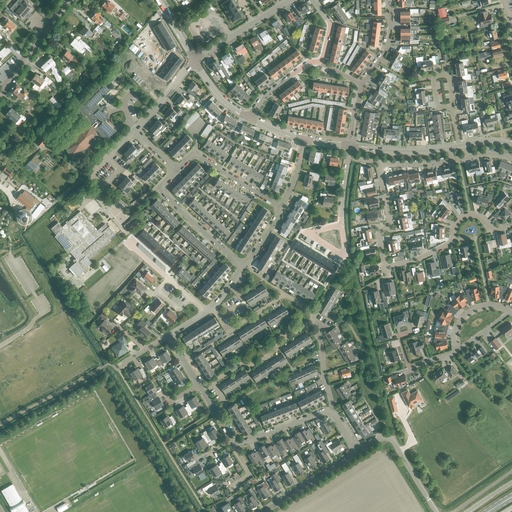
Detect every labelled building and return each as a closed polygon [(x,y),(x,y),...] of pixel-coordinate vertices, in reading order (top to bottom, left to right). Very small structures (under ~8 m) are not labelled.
[(24,16),(27,18),(30,14),(27,12),(32,7),(24,0),(17,0),(10,8),(22,19),(24,16)] [(228,0),(221,4),(232,22),(241,16),(231,0),(228,0)] [(110,2),(110,3),(107,1),(106,3),(105,2),(102,6),(106,9),(105,10),(105,12),(107,13),(109,13),(112,9),(115,12),(117,9),(114,7),(115,6),(110,2)] [(311,5),(308,8),(305,3),(298,8),(297,7),(294,10),(298,16),(301,14),(300,13),(302,12),(303,14),(310,10),(311,10),(313,8),(311,5)] [(335,13),(341,8),(338,3),(331,8),(335,13)] [(338,18),(345,13),(341,8),(335,13),(338,18)] [(401,18),(411,18),(411,13),(419,13),(419,9),(410,9),(410,11),(401,11),(401,18)] [(117,16),(123,22),(128,16),(123,11),(117,16)] [(491,14),(488,15),(487,11),(480,13),(481,17),(480,17),(482,25),(482,27),(487,25),(487,24),(493,22),(493,21),(493,20),(493,19),(492,18),(491,14)] [(293,21),(297,27),(302,24),(299,19),(298,20),(295,16),(293,17),(290,12),(285,16),(288,21),(291,19),(293,22),(293,21)] [(104,18),(97,13),(96,13),(92,18),(99,24),(101,21),(104,24),(105,25),(108,28),(111,25),(104,18)] [(345,13),(338,18),(342,23),(349,18),(345,13)] [(140,19),(145,24),(149,19),(145,14),(140,19)] [(440,19),(441,26),(450,23),(449,17),(440,19)] [(411,26),(419,26),(419,22),(414,22),(414,21),(411,21),(411,18),(401,18),(401,24),(411,24),(411,26)] [(4,26),(10,32),(15,26),(6,19),(4,21),(6,23),(4,26)] [(280,29),(282,28),(277,20),(272,24),(275,29),(279,27),(280,29)] [(95,29),(100,34),(103,30),(98,25),(95,29)] [(154,30),(158,36),(166,30),(162,25),(154,30)] [(100,34),(95,29),(94,29),(92,32),(85,26),(80,32),(86,38),(87,37),(88,39),(90,37),(92,38),(95,34),(97,36),(100,34)] [(401,35),(414,35),(414,34),(417,34),(417,30),(419,30),(419,26),(411,26),(411,28),(401,29),(401,35)] [(314,33),(321,35),(323,29),(315,27),(314,33)] [(270,38),(267,33),(271,30),(270,29),(266,31),(265,30),(260,33),(257,35),(264,46),(266,44),(264,41),(270,38)] [(158,36),(161,41),(169,36),(166,30),(158,36)] [(491,40),(498,38),(496,30),(489,31),(490,33),(487,34),(488,38),(491,37),(491,40)] [(348,34),(344,33),(337,31),(335,37),(343,39),(346,40),(348,34)] [(414,35),(401,35),(401,41),(411,41),(411,44),(419,43),(419,40),(414,40),(414,35)] [(161,41),(165,47),(173,42),(169,36),(161,41)] [(260,51),(263,49),(255,36),(249,40),(256,50),(259,48),(260,51)] [(83,42),(81,44),(75,38),(70,43),(79,51),(84,46),(91,53),(93,50),(83,42)] [(499,41),(495,42),(495,41),(491,42),(491,43),(490,43),(490,41),(484,43),(485,45),(488,45),(489,48),(492,47),(493,49),(501,47),(499,41)] [(169,53),(176,47),(173,42),(165,47),(169,53)] [(241,51),(243,54),(247,51),(242,44),(236,48),(239,53),(241,51)] [(316,52),(318,46),(310,44),(309,50),(316,52)] [(0,60),(2,59),(1,58),(4,56),(11,51),(8,48),(9,48),(7,45),(0,51),(0,60)] [(393,55),(400,60),(406,49),(411,49),(411,46),(401,47),(401,49),(399,52),(396,50),(393,55)] [(494,57),(503,55),(501,49),(487,53),(487,52),(481,53),(477,54),(479,59),(494,55),(494,57)] [(292,54),(297,60),(302,56),(297,50),(292,54)] [(362,54),(369,59),(372,55),(366,50),(362,54)] [(74,55),(73,56),(67,51),(62,57),(67,62),(71,58),(77,64),(80,60),(74,55)] [(220,61),(223,66),(226,71),(229,70),(227,66),(234,61),(229,52),(221,57),(223,60),(220,61)] [(56,80),(61,78),(55,62),(51,58),(53,57),(49,54),(47,57),(49,59),(41,66),(46,71),(51,66),(56,80)] [(292,64),(297,60),(292,54),(287,57),(292,64)] [(365,64),(369,59),(362,54),(359,59),(365,64)] [(175,55),(171,60),(179,66),(183,61),(175,55)] [(398,62),(400,60),(393,55),(389,61),(394,64),(392,68),(398,72),(402,65),(398,62)] [(428,70),(426,60),(423,61),(422,56),(416,57),(417,66),(421,65),(422,71),(428,70)] [(426,60),(428,70),(434,69),(433,63),(436,63),(435,56),(432,56),(432,58),(429,58),(429,60),(426,60)] [(287,67),(292,64),(287,57),(282,61),(287,67)] [(361,69),(365,64),(359,59),(355,64),(361,69)] [(456,70),(464,68),(464,65),(467,65),(467,62),(468,61),(468,59),(461,60),(461,62),(456,63),(456,70)] [(171,60),(167,65),(175,71),(179,66),(171,60)] [(226,71),(223,66),(221,68),(216,61),(210,64),(215,72),(218,70),(223,78),(225,76),(231,85),(233,84),(229,77),(230,77),(226,71)] [(283,71),(287,67),(282,61),(278,64),(283,71)] [(278,74),(283,71),(278,64),(273,68),(278,74)] [(358,73),(361,69),(355,64),(351,69),(358,73)] [(167,65),(163,70),(171,76),(175,71),(167,65)] [(62,71),(66,75),(71,71),(67,67),(62,71)] [(273,78),(278,74),(273,68),(268,72),(273,78)] [(463,78),(471,76),(470,74),(465,74),(464,68),(456,70),(457,76),(463,75),(463,78)] [(507,70),(502,71),(502,69),(498,70),(499,74),(493,76),(494,82),(498,81),(497,78),(499,77),(500,79),(508,77),(507,70)] [(159,75),(167,81),(171,76),(163,70),(159,75)] [(380,79),(389,84),(390,82),(392,82),(393,82),(395,80),(397,81),(399,79),(396,77),(395,78),(388,73),(388,74),(386,74),(385,75),(383,73),(380,79)] [(40,75),(39,76),(36,74),(31,80),(35,83),(32,87),(37,91),(37,90),(40,91),(42,88),(45,84),(46,85),(47,84),(49,85),(55,91),(58,88),(52,81),(46,76),(44,79),(42,78),(43,77),(40,75)] [(260,78),(265,85),(270,81),(265,74),(260,78)] [(459,87),(467,86),(466,80),(471,79),(471,76),(463,78),(464,80),(458,81),(459,87)] [(260,88),(265,85),(260,78),(254,82),(260,88)] [(386,90),(389,84),(380,79),(376,84),(381,87),(380,89),(379,89),(386,93),(388,91),(386,90)] [(293,84),(298,91),(303,87),(298,80),(293,84)] [(187,91),(194,97),(199,90),(196,88),(198,86),(193,81),(189,87),(190,87),(187,91)] [(24,88),(23,90),(16,83),(8,92),(16,98),(18,96),(22,100),(24,98),(26,100),(28,97),(26,95),(28,92),(24,88)] [(101,107),(100,108),(97,104),(110,91),(104,85),(106,84),(104,83),(76,111),(80,114),(78,115),(80,117),(82,116),(91,125),(77,131),(74,134),(73,134),(71,140),(68,139),(67,144),(66,145),(66,146),(66,148),(66,149),(66,150),(67,151),(68,152),(69,153),(70,154),(71,155),(72,155),(74,156),(77,155),(85,152),(84,150),(88,149),(87,148),(90,145),(91,145),(97,130),(100,134),(107,142),(111,138),(110,137),(116,131),(105,121),(106,119),(107,119),(107,118),(107,117),(107,116),(107,115),(107,114),(106,113),(104,111),(107,107),(106,107),(106,106),(105,106),(104,106),(103,106),(102,106),(101,107)] [(235,94),(241,88),(236,84),(230,90),(235,94)] [(293,94),(298,91),(293,84),(288,88),(293,94)] [(466,95),(474,94),(473,91),(473,89),(471,88),(471,86),(467,86),(459,87),(460,94),(466,93),(466,95)] [(240,98),(245,92),(241,88),(235,94),(240,98)] [(289,98),(293,94),(288,88),(283,91),(289,98)] [(425,95),(425,90),(423,90),(423,88),(415,89),(416,92),(415,93),(416,99),(419,99),(419,97),(425,97),(425,95)] [(386,93),(379,89),(378,91),(376,90),(373,95),(370,93),(373,95),(373,96),(378,99),(377,100),(377,101),(380,102),(383,97),(386,98),(388,95),(386,93)] [(284,102),(289,98),(283,91),(279,95),(284,102)] [(508,107),(511,106),(511,91),(511,92),(503,94),(504,98),(505,98),(507,105),(508,105),(508,107)] [(245,92),(240,98),(245,103),(250,96),(245,92)] [(375,105),(377,101),(377,100),(378,99),(373,96),(373,95),(370,93),(367,99),(368,99),(365,103),(373,107),(374,105),(375,105)] [(462,105),(470,104),(469,98),(474,97),(474,94),(466,95),(467,98),(461,99),(462,105)] [(188,95),(185,98),(181,95),(176,101),(182,106),(184,103),(189,107),(190,107),(193,104),(190,102),(192,99),(188,95)] [(419,99),(420,104),(421,107),(429,106),(428,102),(429,102),(428,95),(425,95),(425,97),(419,97),(419,99)] [(211,112),(217,106),(212,101),(210,103),(208,101),(203,106),(205,108),(206,107),(211,112)] [(272,108),(279,112),(282,107),(275,103),(272,108)] [(470,113),(475,112),(476,112),(476,109),(471,110),(470,104),(462,105),(463,112),(469,111),(469,113),(470,113)] [(218,121),(222,115),(219,113),(221,111),(217,106),(211,112),(215,117),(214,118),(218,121)] [(178,108),(175,111),(171,107),(165,113),(171,118),(175,113),(178,116),(182,112),(178,108)] [(22,113),(20,115),(12,108),(6,114),(17,124),(22,118),(24,120),(27,117),(22,113)] [(276,118),(279,112),(272,108),(269,114),(276,118)] [(494,123),(494,124),(499,122),(498,120),(501,119),(500,113),(496,114),(496,113),(489,115),(490,118),(491,118),(492,124),(494,123)] [(227,125),(232,118),(226,114),(224,117),(222,115),(218,121),(221,123),(223,125),(223,126),(226,127),(227,125)] [(471,124),(473,132),(479,130),(478,125),(481,124),(479,117),(476,118),(477,118),(474,119),(475,123),(471,124)] [(235,132),(238,126),(236,124),(237,122),(232,118),(227,125),(233,129),(232,130),(235,132)] [(495,127),(494,124),(494,123),(492,124),(491,118),(490,118),(485,119),(485,122),(483,122),(484,128),(488,127),(488,128),(495,127)] [(159,130),(162,132),(166,127),(168,125),(163,120),(161,122),(158,120),(154,125),(160,130),(159,130)] [(473,132),(471,124),(469,125),(467,120),(461,121),(463,128),(466,127),(467,133),(473,132)] [(391,139),(392,129),(387,129),(387,125),(382,124),(381,132),(384,132),(384,139),(391,139)] [(155,139),(162,132),(159,130),(160,130),(154,125),(150,130),(152,132),(150,134),(155,139)] [(244,137),(249,128),(243,125),(241,127),(238,126),(235,132),(238,134),(239,132),(242,134),(241,136),(240,136),(237,142),(241,144),(244,137)] [(392,129),(391,139),(399,140),(399,133),(402,134),(403,126),(398,126),(397,130),(392,129)] [(416,128),(416,140),(422,140),(422,134),(425,134),(425,126),(422,127),(422,129),(416,129),(416,128)] [(416,140),(416,128),(409,128),(409,127),(407,127),(407,134),(410,134),(410,140),(416,140)] [(253,141),(256,134),(253,133),(255,131),(249,128),(244,137),(245,139),(248,140),(250,140),(253,141)] [(263,143),(266,135),(260,133),(259,136),(256,134),(253,141),(256,142),(257,141),(263,143)] [(182,139),(188,145),(193,140),(187,135),(182,139)] [(272,148),(274,142),(271,141),(272,138),(266,135),(263,143),(269,145),(268,147),(272,148)] [(43,145),(44,146),(46,143),(41,138),(36,143),(41,147),(43,145)] [(184,149),(188,145),(182,139),(178,143),(184,149)] [(209,149),(213,143),(208,139),(204,146),(209,149)] [(282,150),(284,142),(278,140),(277,143),(274,142),(272,148),(275,150),(276,148),(282,150)] [(284,142),(282,150),(288,152),(287,154),(290,155),(293,148),(290,147),(291,144),(284,142)] [(180,154),(184,149),(178,143),(174,148),(180,154)] [(214,153),(218,147),(213,143),(209,149),(214,153)] [(128,149),(134,155),(138,150),(140,152),(142,149),(138,144),(135,147),(133,145),(128,149)] [(219,156),(223,150),(218,147),(214,153),(219,156)] [(175,158),(180,154),(174,148),(169,152),(175,158)] [(129,159),(134,155),(128,149),(124,154),(126,156),(123,159),(128,163),(131,160),(129,159)] [(223,150),(219,156),(224,160),(228,154),(223,150)] [(319,157),(321,157),(322,153),(319,152),(320,152),(311,150),(309,161),(317,163),(319,157)] [(329,164),(337,165),(337,159),(331,158),(331,155),(327,155),(326,159),(330,159),(329,164)] [(233,166),(237,159),(232,156),(228,162),(233,166)] [(238,169),(242,162),(237,159),(233,166),(238,169)] [(25,165),(31,171),(36,166),(30,161),(25,165)] [(494,166),(491,167),(490,161),(484,162),(486,172),(492,171),(492,173),(495,172),(494,166)] [(502,176),(507,163),(501,161),(497,170),(501,171),(499,175),(502,176)] [(244,172),(248,165),(242,162),(238,169),(244,172)] [(278,170),(286,173),(287,171),(286,171),(287,167),(286,167),(287,164),(281,162),(278,170)] [(473,163),(475,172),(480,171),(481,173),(484,172),(483,167),(480,167),(479,162),(473,163)] [(151,168),(157,174),(161,169),(155,163),(151,168)] [(193,168),(199,174),(203,169),(198,163),(193,168)] [(470,173),(475,172),(473,163),(468,164),(469,169),(466,170),(467,176),(470,175),(470,173)] [(509,174),(511,165),(507,163),(502,176),(504,177),(505,173),(509,174)] [(249,175),(253,169),(248,165),(244,172),(249,175)] [(371,167),(365,168),(365,167),(361,166),(360,173),(365,173),(366,178),(369,178),(370,179),(373,178),(372,177),(373,177),(371,167)] [(447,168),(449,177),(452,176),(453,177),(454,178),(457,178),(456,172),(453,172),(452,167),(447,168)] [(152,178),(157,174),(151,168),(147,172),(152,178)] [(195,178),(199,174),(193,168),(189,172),(195,178)] [(443,178),(449,177),(447,168),(441,169),(442,175),(440,175),(441,181),(444,180),(443,178)] [(254,178),(258,172),(253,169),(249,175),(254,178)] [(285,176),(286,173),(278,170),(275,176),(283,179),(284,175),(285,176)] [(441,181),(440,175),(437,176),(436,170),(430,172),(432,180),(437,179),(438,182),(441,181)] [(148,182),(152,178),(147,172),(142,177),(148,182)] [(190,182),(195,178),(189,172),(185,177),(190,182)] [(258,172),(254,178),(260,182),(264,175),(258,172)] [(312,180),(318,181),(320,174),(309,172),(309,175),(305,174),(303,183),(306,184),(305,187),(310,188),(311,185),(312,180)] [(423,179),(422,174),(422,172),(419,173),(418,172),(416,173),(416,172),(415,172),(413,172),(415,182),(420,181),(420,180),(423,179)] [(427,181),(432,180),(430,172),(425,173),(425,174),(422,174),(423,179),(424,185),(427,184),(427,181)] [(327,184),(334,185),(335,178),(331,177),(331,175),(325,174),(324,180),(328,181),(327,184)] [(390,185),(395,184),(393,174),(391,175),(390,176),(388,176),(388,178),(385,178),(387,187),(390,187),(390,185)] [(123,181),(128,186),(133,182),(134,183),(137,181),(132,176),(130,179),(127,176),(123,181)] [(281,182),(283,179),(275,176),(273,182),(281,185),(282,183),(281,182)] [(186,187),(190,182),(185,177),(180,181),(186,187)] [(220,189),(224,182),(218,179),(214,186),(220,189)] [(124,191),(128,186),(123,181),(118,186),(120,188),(118,190),(123,195),(125,192),(124,191)] [(182,191),(186,187),(180,181),(176,185),(182,191)] [(281,185),(273,182),(270,181),(269,183),(272,184),(271,188),(278,191),(279,187),(281,188),(281,185)] [(225,192),(229,186),(224,182),(220,189),(225,192)] [(375,187),(373,187),(373,183),(360,186),(361,190),(366,189),(368,195),(377,193),(375,187)] [(177,196),(182,191),(176,185),(172,190),(177,196)] [(230,195),(234,189),(229,186),(225,192),(230,195)] [(235,199),(239,192),(234,189),(230,195),(235,199)] [(35,218),(45,207),(25,190),(22,194),(22,193),(18,198),(27,206),(25,209),(25,211),(24,211),(23,211),(22,211),(22,212),(21,212),(20,213),(20,214),(19,214),(19,215),(19,216),(16,216),(16,222),(25,226),(25,221),(26,221),(27,220),(28,219),(29,218),(29,217),(29,216),(29,215),(31,215),(35,218)] [(481,205),(484,196),(483,196),(483,195),(481,195),(482,191),(477,190),(475,196),(478,197),(476,204),(481,205)] [(241,202),(245,195),(239,192),(235,199),(241,202)] [(496,206),(499,209),(504,204),(503,203),(509,198),(504,192),(499,196),(500,197),(495,202),(498,204),(496,206)] [(322,205),(331,206),(332,198),(327,197),(327,194),(320,193),(319,196),(324,197),(322,205)] [(484,196),(481,205),(486,207),(488,200),(491,201),(493,194),(488,193),(487,196),(485,196),(484,196)] [(395,205),(404,203),(403,200),(407,199),(406,194),(400,195),(400,198),(393,199),(395,205)] [(461,195),(457,196),(456,194),(451,195),(451,199),(454,198),(456,205),(462,203),(461,195)] [(245,195),(241,202),(246,205),(250,199),(245,195)] [(295,203),(303,208),(305,209),(308,204),(306,202),(308,200),(302,197),(301,199),(299,198),(298,202),(296,201),(295,203)] [(378,200),(375,200),(374,197),(364,199),(365,205),(370,204),(370,208),(379,206),(378,200)] [(194,208),(199,203),(194,198),(189,204),(194,208)] [(156,209),(162,204),(157,199),(151,205),(156,209)] [(440,209),(448,215),(451,210),(446,206),(448,204),(442,200),(439,204),(442,207),(440,209)] [(198,213),(203,207),(199,203),(194,208),(198,213)] [(300,213),(303,208),(295,203),(294,206),(295,206),(293,209),(300,213)] [(404,203),(395,205),(396,210),(402,209),(403,211),(409,210),(408,205),(405,206),(404,203)] [(160,214),(166,208),(162,204),(156,209),(160,214)] [(203,217),(208,211),(203,207),(198,213),(203,217)] [(260,212),(267,217),(270,212),(263,207),(260,212)] [(164,218),(170,213),(166,208),(160,214),(164,218)] [(505,221),(511,214),(505,208),(502,212),(500,209),(494,215),(497,218),(500,216),(505,221)] [(296,219),(300,213),(293,209),(291,213),(290,212),(289,214),(296,219)] [(368,221),(368,222),(379,220),(379,217),(381,217),(380,209),(374,210),(375,213),(367,215),(367,216),(365,216),(364,217),(365,221),(366,222),(368,221)] [(445,219),(448,215),(440,209),(439,211),(436,209),(431,215),(437,219),(438,217),(440,219),(442,217),(445,219)] [(94,229),(95,228),(80,211),(68,221),(69,222),(62,227),(58,222),(51,228),(57,234),(55,236),(69,253),(70,251),(76,258),(75,259),(76,261),(70,267),(78,276),(87,268),(86,268),(92,263),(89,260),(111,241),(108,238),(115,233),(109,226),(108,227),(105,224),(96,231),(94,229)] [(207,221),(212,215),(208,211),(203,217),(207,221)] [(263,222),(267,217),(260,212),(256,218),(263,222)] [(398,224),(411,221),(411,218),(412,218),(411,212),(403,214),(404,217),(397,218),(398,224)] [(169,223),(175,217),(170,213),(164,218),(169,223)] [(299,220),(296,219),(289,214),(287,216),(288,217),(287,220),(293,224),(295,221),(297,222),(299,220)] [(212,225),(217,219),(212,215),(207,221),(212,225)] [(175,217),(169,223),(173,228),(179,222),(175,217)] [(123,226),(127,229),(135,222),(132,218),(123,226)] [(260,227),(263,222),(256,218),(253,223),(260,227)] [(216,229),(221,224),(217,219),(212,225),(216,229)] [(290,230),(293,224),(287,220),(285,223),(284,223),(282,225),(290,230)] [(411,221),(398,224),(399,229),(406,228),(407,231),(413,229),(411,221)] [(257,233),(260,227),(253,223),(250,228),(257,233)] [(221,234),(226,228),(221,224),(216,229),(221,234)] [(435,232),(445,232),(445,227),(438,227),(438,224),(431,224),(431,229),(435,229),(435,232)] [(182,236),(188,230),(183,225),(177,232),(182,236)] [(285,238),(290,230),(282,225),(281,227),(282,228),(280,231),(281,232),(280,234),(285,238)] [(360,236),(363,236),(372,234),(371,228),(368,229),(367,225),(355,228),(356,230),(359,230),(360,236)] [(226,228),(221,234),(225,238),(231,232),(226,228)] [(253,238),(257,233),(250,228),(246,233),(253,238)] [(142,242),(149,234),(144,229),(137,237),(142,242)] [(187,240),(192,234),(188,230),(182,236),(187,240)] [(444,238),(445,232),(435,232),(435,235),(430,235),(430,239),(429,239),(431,244),(442,241),(442,238),(444,238)] [(250,243),(253,238),(246,233),(243,238),(250,243)] [(510,238),(507,239),(505,233),(497,235),(499,245),(506,243),(507,247),(511,246),(510,238)] [(147,246),(154,238),(149,234),(142,242),(147,246)] [(191,244),(197,238),(192,234),(187,240),(191,244)] [(372,234),(363,236),(363,239),(361,239),(360,241),(361,243),(357,244),(357,247),(368,245),(367,241),(373,239),(372,234)] [(389,247),(398,245),(400,245),(399,243),(401,242),(401,239),(400,235),(393,236),(391,241),(387,241),(389,247)] [(273,241),(280,245),(283,240),(276,236),(273,241)] [(417,241),(418,250),(424,249),(423,244),(426,243),(424,237),(421,238),(422,240),(417,241)] [(152,251),(159,243),(154,238),(147,246),(152,251)] [(196,248),(201,242),(197,238),(191,244),(196,248)] [(246,248),(250,243),(243,238),(239,243),(246,248)] [(418,250),(417,241),(416,238),(411,239),(411,240),(408,240),(409,246),(412,246),(413,251),(418,250)] [(484,244),(485,253),(492,252),(491,248),(496,247),(495,239),(486,241),(487,244),(484,244)] [(298,240),(292,249),(298,253),(304,244),(298,240)] [(277,251),(280,245),(273,241),(270,246),(277,251)] [(201,252),(206,246),(201,242),(196,248),(201,252)] [(243,253),(246,248),(239,243),(236,249),(243,253)] [(304,256),(309,247),(304,244),(298,253),(304,256)] [(159,257),(166,250),(161,245),(154,253),(159,257)] [(205,257),(211,251),(206,246),(201,252),(205,257)] [(273,256),(277,251),(270,246),(266,252),(273,256)] [(375,248),(368,249),(367,246),(360,247),(361,251),(366,250),(367,256),(368,256),(368,257),(369,258),(372,256),(372,255),(376,254),(375,248)] [(472,251),(469,251),(468,246),(464,247),(458,248),(459,254),(461,253),(462,257),(466,256),(467,256),(468,259),(473,258),(472,251)] [(310,260),(315,251),(309,247),(304,256),(310,260)] [(164,262),(171,254),(166,250),(159,257),(164,262)] [(211,251),(205,257),(210,261),(215,255),(211,251)] [(315,263),(321,254),(315,251),(310,260),(315,263)] [(270,261),(273,256),(266,252),(263,257),(270,261)] [(169,266),(176,259),(171,254),(164,262),(169,266)] [(321,267),(326,258),(321,254),(315,263),(321,267)] [(442,256),(444,267),(452,266),(450,254),(442,256)] [(267,267),(270,261),(263,257),(260,262),(267,267)] [(327,270),(332,261),(326,258),(321,267),(327,270)] [(333,274),(338,265),(332,261),(327,270),(333,274)] [(264,272),(267,267),(260,262),(257,268),(264,272)] [(439,268),(436,269),(435,262),(427,263),(429,274),(434,273),(434,276),(441,275),(439,268)] [(181,277),(187,271),(182,267),(183,266),(181,263),(176,268),(179,270),(176,273),(181,277)] [(220,268),(226,273),(231,268),(224,263),(220,268)] [(378,266),(370,267),(369,264),(364,265),(363,265),(358,266),(359,272),(365,271),(369,270),(370,275),(380,273),(378,266)] [(417,272),(416,272),(415,267),(412,268),(413,275),(414,275),(416,283),(419,283),(419,284),(422,283),(422,281),(424,280),(423,272),(417,273),(417,272)] [(222,278),(226,273),(220,268),(216,272),(222,278)] [(410,271),(406,272),(405,270),(399,271),(401,281),(405,280),(405,283),(412,282),(410,271)] [(152,277),(153,276),(148,271),(144,276),(143,274),(139,278),(143,282),(145,280),(150,284),(154,279),(152,277)] [(187,271),(181,277),(186,282),(188,279),(191,281),(195,276),(193,274),(191,275),(187,271)] [(278,282),(282,274),(277,271),(272,278),(278,282)] [(218,283),(222,278),(216,272),(212,277),(218,283)] [(283,285),(288,278),(282,274),(278,282),(283,285)] [(214,287),(218,283),(212,277),(207,282),(214,287)] [(289,288),(293,281),(288,278),(283,285),(289,288)] [(136,291),(141,295),(146,289),(136,280),(130,286),(132,287),(129,290),(133,294),(136,291)] [(294,291),(298,284),(293,281),(289,288),(294,291)] [(210,292),(214,287),(207,282),(203,286),(210,292)] [(381,292),(383,300),(387,299),(387,295),(395,293),(393,282),(383,284),(385,291),(381,292)] [(299,295),(304,287),(298,284),(294,291),(299,295)] [(257,289),(262,297),(269,293),(264,285),(257,289)] [(205,297),(210,292),(203,286),(199,291),(205,297)] [(330,293),(338,297),(341,291),(333,286),(330,293)] [(503,290),(499,289),(499,286),(492,287),(492,293),(492,297),(496,297),(496,298),(499,297),(502,297),(503,290)] [(510,300),(511,295),(511,289),(509,289),(509,287),(504,286),(503,290),(502,297),(504,298),(504,299),(507,300),(507,299),(510,300)] [(305,298),(309,291),(304,287),(299,295),(305,298)] [(467,294),(470,301),(473,300),(476,300),(475,299),(479,298),(479,295),(478,289),(477,289),(477,288),(471,290),(471,292),(467,294)] [(256,301),(262,297),(257,289),(251,293),(256,301)] [(371,292),(373,303),(380,302),(378,290),(371,292)] [(309,291),(305,298),(310,301),(315,294),(309,291)] [(250,305),(256,301),(251,293),(245,297),(250,305)] [(334,304),(338,297),(330,293),(326,299),(334,304)] [(468,302),(470,301),(467,294),(463,296),(462,295),(460,296),(460,295),(457,298),(462,306),(466,304),(468,303),(468,302)] [(459,308),(462,306),(457,298),(453,301),(452,302),(450,301),(447,304),(455,312),(457,310),(458,310),(460,309),(459,308)] [(150,308),(156,313),(164,304),(158,299),(150,307),(148,305),(144,310),(146,312),(150,308)] [(330,310),(334,304),(326,299),(322,305),(330,310)] [(125,315),(128,317),(132,312),(128,309),(129,307),(123,302),(115,310),(122,316),(124,313),(126,314),(125,315)] [(454,314),(455,312),(447,304),(446,305),(449,307),(446,311),(445,310),(443,312),(443,311),(441,315),(451,320),(452,316),(453,317),(454,314)] [(327,316),(330,310),(322,305),(319,311),(327,316)] [(278,311),(283,319),(289,315),(284,307),(278,311)] [(170,310),(168,312),(165,310),(159,316),(165,321),(167,319),(171,323),(177,317),(172,313),(173,312),(170,310)] [(394,317),(397,325),(407,321),(406,317),(409,316),(407,310),(394,314),(395,317),(394,317)] [(423,319),(427,320),(429,313),(418,310),(414,324),(421,326),(423,319)] [(277,323),(283,319),(278,311),(272,314),(277,323)] [(105,320),(108,317),(102,312),(100,315),(102,317),(100,320),(103,322),(99,326),(103,330),(101,332),(105,335),(112,327),(104,320),(105,320)] [(271,327),(277,323),(272,314),(266,318),(271,327)] [(449,323),(451,320),(441,315),(439,319),(440,319),(438,321),(440,322),(439,326),(447,328),(447,326),(448,326),(449,323)] [(209,321),(213,328),(219,325),(214,318),(209,321)] [(256,321),(261,330),(267,326),(262,318),(256,321)] [(137,331),(144,338),(150,332),(143,327),(146,324),(141,320),(137,324),(139,327),(140,328),(137,331)] [(208,331),(213,328),(209,321),(203,324),(208,331)] [(255,333),(261,330),(256,321),(250,325),(255,333)] [(390,338),(389,335),(392,334),(388,323),(381,326),(384,337),(380,338),(381,341),(390,338)] [(503,334),(505,337),(511,331),(511,325),(510,323),(501,329),(505,334),(503,334)] [(203,335),(208,331),(203,324),(198,328),(203,335)] [(249,337),(255,333),(250,325),(244,329),(249,337)] [(447,328),(439,326),(435,326),(434,331),(436,331),(436,337),(446,337),(446,334),(447,334),(447,331),(446,331),(447,328)] [(336,334),(334,331),(337,329),(336,327),(333,328),(333,329),(325,334),(328,339),(336,334)] [(197,338),(203,335),(198,328),(193,331),(197,338)] [(243,341),(249,337),(244,329),(238,333),(243,341)] [(192,342),(197,338),(193,331),(188,334),(192,342)] [(339,339),(337,336),(340,334),(339,332),(336,334),(328,339),(331,344),(339,339)] [(301,337),(306,345),(312,341),(307,333),(301,337)] [(187,345),(192,342),(188,334),(182,338),(187,345)] [(112,347),(118,357),(128,350),(125,345),(128,343),(123,336),(118,339),(120,342),(112,347)] [(231,340),(235,348),(242,344),(237,337),(231,340)] [(300,349),(306,345),(301,337),(294,341),(300,349)] [(342,345),(342,344),(340,341),(343,339),(342,337),(339,339),(331,344),(334,350),(338,347),(342,345)] [(446,340),(446,337),(436,337),(435,337),(434,337),(434,343),(436,343),(437,349),(438,349),(444,348),(443,348),(447,347),(446,343),(447,343),(446,340)] [(490,342),(496,349),(501,345),(496,338),(490,342)] [(229,352),(235,348),(231,340),(225,344),(229,352)] [(349,347),(347,344),(350,342),(349,340),(346,342),(342,344),(342,345),(338,347),(341,352),(349,347)] [(294,352),(300,349),(294,341),(288,345),(294,352)] [(421,348),(424,347),(422,341),(417,343),(417,341),(410,344),(413,354),(420,351),(419,347),(420,347),(421,348)] [(223,356),(229,352),(225,344),(218,348),(223,356)] [(287,356),(294,352),(288,345),(282,349),(287,356)] [(352,353),(352,352),(350,349),(353,347),(352,345),(349,347),(341,352),(344,358),(352,353)] [(483,355),(486,352),(482,347),(479,349),(479,350),(477,351),(475,348),(465,355),(470,361),(476,357),(477,358),(480,355),(479,354),(481,352),(483,355)] [(397,349),(396,349),(388,352),(391,362),(394,361),(395,361),(396,361),(397,360),(400,359),(398,355),(399,355),(398,353),(397,349)] [(352,353),(344,358),(347,363),(356,358),(353,354),(357,353),(355,350),(352,352),(352,353)] [(161,365),(161,366),(162,367),(165,365),(163,363),(170,358),(166,351),(160,355),(161,357),(157,359),(161,365)] [(198,363),(205,358),(201,353),(194,357),(198,363)] [(276,358),(281,366),(287,362),(282,354),(276,358)] [(157,359),(156,358),(152,360),(151,359),(145,362),(149,369),(151,371),(154,369),(153,367),(157,365),(158,367),(161,366),(161,365),(157,359)] [(201,368),(208,364),(205,358),(198,363),(201,368)] [(275,370),(281,366),(276,358),(270,362),(275,370)] [(269,374),(275,370),(270,362),(264,366),(269,374)] [(204,373),(212,369),(208,364),(201,368),(204,373)] [(307,368),(311,377),(318,374),(314,365),(307,368)] [(175,368),(173,366),(168,369),(170,372),(168,373),(170,376),(172,375),(178,384),(179,386),(184,383),(183,381),(184,380),(179,372),(178,373),(175,368)] [(263,378),(269,374),(264,366),(258,370),(263,378)] [(451,378),(457,374),(451,366),(445,370),(447,372),(445,373),(442,369),(438,372),(438,373),(433,377),(437,383),(447,376),(449,374),(451,378)] [(143,378),(146,376),(141,368),(137,371),(136,369),(130,373),(134,380),(142,375),(143,378)] [(304,380),(311,377),(307,368),(301,371),(304,380)] [(349,368),(346,370),(345,368),(341,370),(342,370),(339,371),(341,377),(347,375),(348,377),(352,376),(349,368)] [(212,369),(204,373),(208,379),(215,375),(212,369)] [(238,374),(243,382),(250,378),(245,370),(238,374)] [(256,382),(263,378),(258,370),(251,374),(256,382)] [(298,383),(304,380),(301,371),(294,374),(298,383)] [(237,386),(243,382),(238,374),(232,378),(237,386)] [(291,386),(298,383),(294,374),(287,377),(291,386)] [(386,378),(388,383),(391,381),(392,383),(396,382),(397,386),(407,383),(407,382),(406,380),(406,379),(405,376),(398,378),(397,375),(386,378)] [(231,390),(237,386),(232,378),(226,382),(231,390)] [(455,384),(458,388),(465,383),(462,379),(455,384)] [(225,394),(231,390),(226,382),(220,386),(225,394)] [(348,389),(348,388),(346,386),(349,384),(347,382),(344,383),(345,384),(336,389),(340,394),(348,389)] [(149,399),(155,395),(157,394),(154,390),(156,389),(152,383),(145,387),(150,395),(147,396),(149,399)] [(348,389),(340,394),(343,399),(351,394),(349,391),(352,389),(350,387),(348,388),(348,389)] [(418,390),(410,394),(408,389),(401,393),(408,407),(410,407),(411,409),(416,407),(415,404),(423,400),(418,390)] [(315,393),(318,401),(324,398),(320,390),(315,393)] [(313,403),(318,401),(315,393),(309,396),(313,403)] [(149,399),(143,403),(144,405),(148,402),(149,403),(152,401),(158,411),(162,409),(160,406),(163,404),(159,398),(158,399),(155,395),(149,399)] [(307,406),(313,403),(309,396),(304,399),(307,406)] [(191,412),(193,411),(196,409),(196,407),(195,406),(199,403),(195,397),(189,401),(190,402),(186,405),(187,406),(191,412)] [(302,409),(307,406),(304,399),(298,402),(302,409)] [(346,410),(353,406),(349,400),(342,404),(346,410)] [(290,405),(293,413),(299,410),(296,403),(290,405)] [(231,414),(238,409),(235,404),(228,408),(231,414)] [(287,415),(293,413),(290,405),(284,407),(287,415)] [(192,414),(191,412),(187,406),(183,408),(182,407),(176,411),(180,418),(187,413),(189,416),(192,414)] [(349,415),(356,411),(353,406),(346,410),(349,415)] [(281,417),(287,415),(284,407),(278,409),(281,417)] [(235,419),(242,414),(238,409),(231,414),(235,419)] [(275,419),(281,417),(278,409),(272,412),(275,419)] [(353,421),(359,417),(356,411),(349,415),(353,421)] [(269,422),(275,419),(272,412),(266,414),(269,422)] [(238,424),(245,420),(242,414),(235,419),(238,424)] [(263,424),(269,422),(266,414),(260,416),(263,424)] [(173,425),(176,423),(171,416),(167,418),(167,417),(160,420),(165,427),(172,423),(173,425)] [(356,426),(363,422),(359,417),(353,421),(356,426)] [(241,430),(248,425),(245,420),(238,424),(241,430)] [(326,421),(324,423),(322,420),(317,423),(319,427),(321,426),(326,434),(332,430),(326,421)] [(359,431),(369,425),(368,423),(364,425),(363,422),(356,426),(359,431)] [(248,425),(241,430),(245,435),(252,431),(248,425)] [(369,425),(359,431),(363,437),(363,436),(365,439),(371,435),(369,433),(372,431),(369,425)] [(208,440),(212,438),(213,439),(219,435),(213,426),(212,426),(208,429),(207,430),(208,432),(207,433),(205,430),(202,432),(203,434),(204,434),(208,440)] [(305,440),(304,440),(305,441),(310,438),(312,441),(315,438),(311,433),(308,435),(305,429),(300,432),(300,433),(305,440)] [(300,433),(300,432),(300,431),(294,435),(298,440),(295,442),(298,447),(301,446),(300,443),(304,440),(305,440),(300,433)] [(209,441),(208,440),(204,434),(203,434),(201,435),(203,438),(195,443),(200,450),(206,446),(205,444),(209,441)] [(284,441),(282,438),(277,441),(280,447),(277,449),(281,454),(284,452),(282,450),(287,447),(284,441)] [(298,447),(295,442),(292,443),(289,438),(284,441),(287,447),(289,450),(294,447),(295,449),(298,447)] [(334,451),(343,446),(339,440),(332,444),(331,441),(326,445),(328,448),(331,447),(334,451)] [(266,448),(264,445),(259,448),(262,454),(259,455),(263,461),(266,459),(264,456),(269,454),(269,453),(266,448)] [(281,454),(277,449),(274,451),(271,445),(266,448),(269,453),(269,454),(271,457),(276,454),(278,456),(281,454)] [(318,454),(324,463),(329,459),(325,453),(328,451),(324,446),(320,448),(322,451),(318,454)] [(188,467),(196,462),(193,458),(195,457),(191,451),(184,455),(189,463),(186,464),(188,467)] [(308,465),(310,468),(316,464),(312,458),(314,456),(311,451),(303,456),(306,462),(305,463),(307,466),(308,465)] [(263,461),(259,455),(257,457),(253,452),(248,455),(253,463),(258,460),(261,465),(265,463),(263,461)] [(292,466),(298,475),(304,471),(300,465),(302,464),(296,454),(293,456),(297,463),(292,466)] [(224,471),(225,471),(227,469),(225,467),(233,462),(228,455),(222,459),(223,461),(219,463),(220,465),(224,471)] [(196,462),(188,467),(189,470),(192,468),(197,475),(204,471),(200,465),(198,466),(196,462)] [(225,472),(225,471),(224,471),(220,465),(217,467),(216,466),(209,470),(214,476),(221,472),(223,474),(225,472)] [(282,476),(288,485),(294,481),(290,475),(292,474),(289,468),(285,471),(287,473),(282,476)] [(267,479),(275,491),(281,487),(277,481),(279,479),(275,473),(270,476),(271,477),(267,479)] [(258,490),(263,498),(269,495),(265,488),(267,487),(264,482),(260,484),(262,487),(258,490)] [(216,486),(214,487),(212,483),(202,489),(204,491),(205,490),(206,490),(208,489),(213,496),(219,492),(216,486)] [(10,508),(12,511),(29,511),(13,484),(1,491),(11,507),(10,508)] [(254,497),(256,496),(253,491),(250,487),(245,491),(248,494),(249,493),(251,496),(246,499),(252,508),(258,504),(254,497)] [(234,505),(238,511),(241,511),(245,510),(241,503),(243,502),(240,496),(236,499),(238,502),(234,505)] [(220,511),(233,511),(228,503),(220,508),(222,511),(220,511)]
